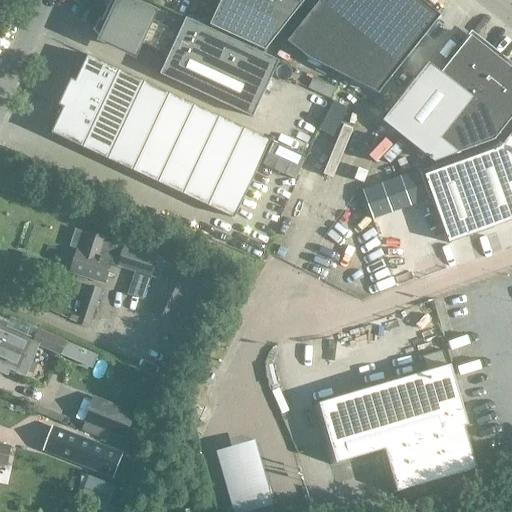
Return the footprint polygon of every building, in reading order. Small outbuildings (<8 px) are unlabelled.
[(140,44),(168,57),(179,34),(150,21),(154,13),(126,0),(102,0),(102,1),(103,5),(105,8),(107,9),(101,21),(98,20),(93,30),(92,31),(101,40),(112,46),(124,50),(136,51),(140,44)] [(221,0),(210,26),(265,52),(306,0),(221,0)] [(378,94),(440,16),(420,0),(320,0),(287,42),(308,58),(378,94)] [(168,57),(159,75),(252,118),(278,62),(185,19),(179,34),(168,57)] [(440,139),(472,99),(506,126),(511,118),(511,68),(471,36),(441,73),(429,63),(383,122),(426,156),(440,139)] [(52,133),(262,229),(298,150),(96,58),(78,97),(66,91),(59,105),(64,107),(52,133)] [(472,99),(440,139),(459,154),(495,140),(506,126),(472,99)] [(511,130),(500,145),(498,146),(511,161),(511,130)] [(511,161),(498,146),(424,175),(449,243),(511,220),(511,161)] [(167,210),(172,198),(155,191),(150,203),(167,210)] [(112,259),(119,261),(124,245),(76,230),(71,247),(77,249),(70,272),(104,282),(112,259)] [(151,277),(158,257),(158,256),(124,245),(119,261),(118,266),(151,277)] [(165,259),(158,257),(151,277),(158,280),(165,259)] [(186,320),(201,289),(189,284),(193,277),(174,268),(152,312),(171,321),(175,314),(186,320)] [(32,343),(32,342),(0,328),(0,372),(8,376),(12,367),(19,370),(24,357),(33,361),(40,347),(32,343)] [(67,341),(38,329),(32,342),(32,343),(40,347),(60,356),(61,353),(68,356),(73,346),(66,343),(67,341)] [(447,365),(443,351),(422,357),(426,371),(447,365)] [(313,406),(331,465),(378,451),(390,491),(411,485),(412,489),(427,485),(426,480),(468,468),(456,429),(462,427),(458,410),(464,408),(451,365),(313,406)] [(202,421),(208,408),(198,403),(192,416),(202,421)] [(128,436),(136,415),(114,406),(105,427),(128,436)] [(54,430),(45,452),(113,481),(122,458),(54,430)] [(256,441),(216,453),(232,511),(258,511),(275,507),(256,441)] [(0,465),(7,467),(11,449),(0,446),(0,465)]
